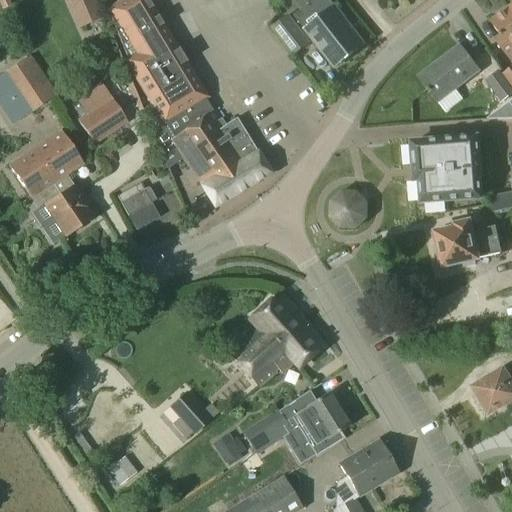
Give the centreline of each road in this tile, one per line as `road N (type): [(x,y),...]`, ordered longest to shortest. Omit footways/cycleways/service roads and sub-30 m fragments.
road 1 (tertiary): [(453,511),(279,215)]
road 2 (tertiary): [(0,364),(125,279),(279,215)]
road 3 (tertiary): [(279,215),(374,73),(459,0)]
road 4 (residential): [(86,511),(0,376)]
